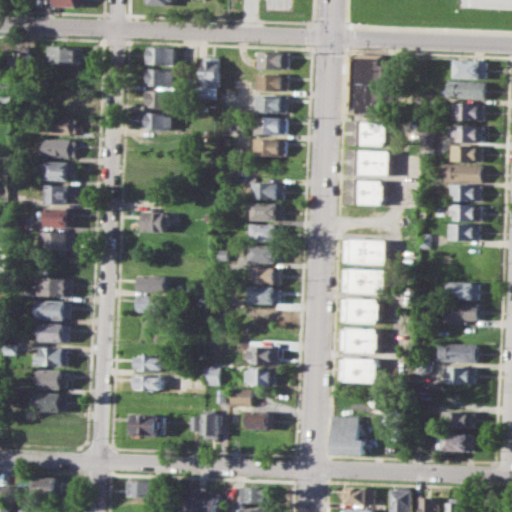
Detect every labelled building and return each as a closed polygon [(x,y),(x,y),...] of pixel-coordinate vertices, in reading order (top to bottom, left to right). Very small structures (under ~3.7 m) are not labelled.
[(50,45),(82,46),(81,64),(49,62),(50,45)] [(147,46),(177,47),(177,64),(146,63),(147,46)] [(262,50),(292,52),(291,68),(261,66),(262,50)] [(13,51),(29,52),(28,70),(12,69),(13,51)] [(351,52),(387,53),(385,113),(349,112),(351,52)] [(204,55),(220,56),(219,87),(202,86),(204,55)] [(458,59),(490,60),(489,78),(458,76),(458,59)] [(147,67),(180,69),(179,86),(146,84),(147,67)] [(261,72),(290,74),(290,90),(260,88),(261,72)] [(453,79),(489,81),(488,99),(452,97),(453,79)] [(145,89),(180,90),(180,102),(174,102),(174,107),(144,106),(145,89)] [(48,91),(80,92),(79,110),(47,109),(48,91)] [(260,94),(291,95),(290,111),(260,110),(260,94)] [(457,101),(487,102),(487,119),(457,117),(457,101)] [(144,110),(171,111),(170,114),(176,114),(176,127),(144,126),(144,110)] [(41,115),(77,116),(77,123),(85,123),(84,129),(77,129),(77,133),(41,131),(41,115)] [(259,115),(289,117),(289,133),(258,132),(259,115)] [(355,120),(392,121),(392,146),(353,145),(354,134),(360,134),(360,129),(355,129),(355,120)] [(457,123),(486,124),(486,141),(461,141),(461,135),(457,135),(457,123)] [(424,127),(436,127),(436,148),(423,148),(424,127)] [(258,136),(289,138),(288,154),(257,153),(258,136)] [(45,137),(75,138),(75,156),(40,155),(41,141),(45,142),(45,137)] [(456,144),(486,145),(485,160),(456,159),(456,144)] [(354,148),(396,150),(395,175),(353,173),(353,163),(359,163),(359,158),(353,158),(354,148)] [(0,152),(8,152),(7,170),(0,170),(0,152)] [(257,159),(288,160),(287,177),(256,175),(257,159)] [(43,160),(75,162),(74,180),(42,179),(43,160)] [(442,163),(485,164),(484,182),(448,180),(448,172),(441,172),(442,163)] [(353,178),(389,179),(388,205),(351,204),(352,192),(357,192),(357,187),(353,187),(353,178)] [(257,180),(287,182),(286,198),(256,197),(257,180)] [(454,183),(485,184),(484,200),(459,199),(460,194),(454,194),(454,183)] [(48,184),(74,185),(74,203),(47,202),(48,184)] [(255,202),(285,203),(285,220),(255,218),(255,202)] [(453,203),(484,204),(484,220),(458,219),(458,214),(453,214),(453,203)] [(46,207),(74,207),(73,227),(45,226),(46,207)] [(146,211),(172,212),(172,225),(168,225),(168,230),(141,229),(142,215),(146,215),(146,211)] [(453,222),(483,223),(483,240),(453,239),(453,222)] [(255,223),(285,224),(284,242),(259,240),(259,237),(254,236),(255,223)] [(42,231),(75,232),(74,248),(42,247),(42,231)] [(350,237),(392,239),(391,263),(349,261),(350,237)] [(255,243),(284,245),(284,261),(254,260),(255,243)] [(253,266),(283,267),(282,283),(258,282),(258,278),(253,278),(253,266)] [(350,267),(392,268),(391,293),(349,291),(350,267)] [(139,275),(171,276),(170,292),(138,291),(139,275)] [(33,276),(73,277),(72,296),(39,295),(40,287),(33,287),(33,276)] [(449,281),(480,282),(479,298),(448,297),(449,281)] [(253,284),(282,286),(281,303),(252,301),(253,284)] [(137,294),(167,294),(166,310),(137,309),(137,294)] [(197,294),(210,295),(210,306),(197,305),(197,294)] [(348,296),(384,298),(383,323),(347,321),(348,296)] [(39,299),(72,300),(72,318),(38,317),(39,299)] [(444,300),(480,301),(479,319),(443,317),(444,300)] [(39,322),(71,323),(70,341),(42,340),(42,335),(39,334),(39,322)] [(347,327),(383,328),(382,352),(346,351),(347,327)] [(3,342),(17,342),(17,354),(3,354),(3,342)] [(442,342),(479,343),(479,362),(442,361),(442,342)] [(251,347),(256,347),(256,344),(281,345),(280,364),(255,363),(255,360),(251,360),(251,347)] [(41,346),(69,346),(68,365),(40,364),(41,346)] [(135,354),(166,355),(165,370),(135,368),(135,354)] [(346,356),(381,357),(380,382),(345,380),(346,356)] [(416,363),(432,364),(431,374),(416,373),(416,363)] [(208,364),(223,365),(222,383),(207,383),(208,364)] [(255,366),(280,367),(279,383),(249,382),(249,369),(255,369),(255,366)] [(448,366),(478,367),(477,383),(447,382),(448,366)] [(38,368),(68,369),(68,388),(41,387),(41,381),(38,381),(38,368)] [(135,374),(166,375),(166,390),(135,389),(135,374)] [(234,386),(255,387),(254,404),(233,403),(234,386)] [(220,389),(228,389),(228,401),(220,401),(220,389)] [(37,391),(67,392),(67,409),(36,408),(37,391)] [(252,409),(277,410),(276,428),(251,426),(252,409)] [(446,409),(475,410),(475,426),(445,426),(446,409)] [(131,412),(163,414),(162,434),(131,433),(131,412)] [(207,412),(224,413),(222,443),(206,442),(207,412)] [(193,414),(203,415),(203,428),(193,428),(193,414)] [(334,452),(335,414),(362,415),(361,437),(368,438),(367,453),(334,452)] [(445,431),(475,432),(475,450),(444,449),(445,431)] [(32,479),(38,479),(38,475),(65,476),(64,496),(37,495),(37,487),(31,487),(32,479)] [(131,479),(164,480),(163,496),(131,495),(131,479)] [(0,484),(0,497),(13,498),(14,484),(0,484)] [(246,485),(275,486),(274,503),(245,502),(246,485)] [(345,485),(377,487),(376,504),(344,503),(345,485)] [(392,511),(393,487),(414,487),(413,511),(392,511)] [(185,511),(187,489),(202,490),(200,511),(185,511)] [(205,511),(206,495),(221,496),(220,511),(205,511)] [(422,511),(423,496),(441,497),(440,511),(422,511)] [(451,511),(451,497),(470,498),(470,511),(451,511)] [(130,511),(130,500),(163,501),(162,511),(130,511)] [(0,511),(0,502),(11,502),(11,511),(0,511)]
